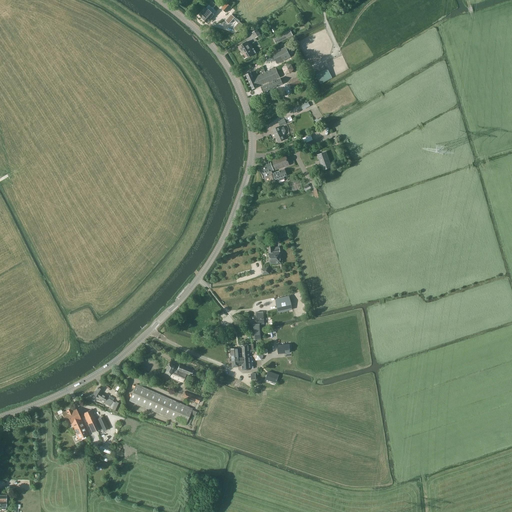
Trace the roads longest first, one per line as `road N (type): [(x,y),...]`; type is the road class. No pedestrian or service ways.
road 1 (tertiary): [(0,417),(70,389),(119,358),(182,298),(237,205),(252,149),(244,102),(226,64),(159,0)]
road 2 (track): [(311,184),(329,224),(377,284),(396,450),(421,473),(426,511)]
road 3 (track): [(244,102),(286,86),(284,76),(337,49),(323,3)]
